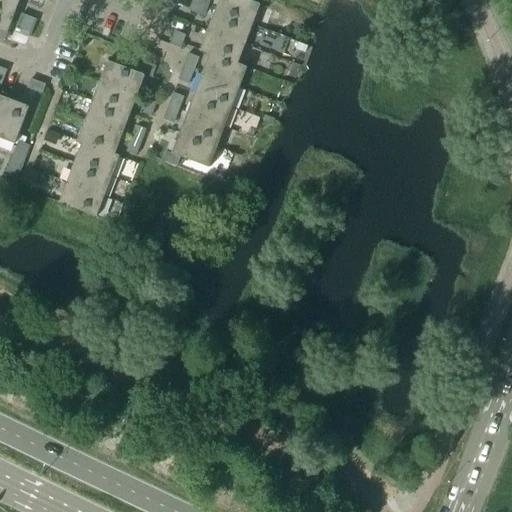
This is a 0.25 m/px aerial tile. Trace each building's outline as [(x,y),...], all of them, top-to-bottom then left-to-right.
[(0,0),(0,17),(11,21),(18,1),(14,0),(0,0)] [(209,0),(192,0),(191,3),(206,9),(209,0)] [(252,26),(260,6),(245,0),(220,0),(216,12),(252,26)] [(203,17),(206,9),(191,3),(188,12),(203,17)] [(244,46),(252,26),(216,12),(208,32),(244,46)] [(33,30),(36,21),(21,15),(18,24),(33,30)] [(0,40),(3,42),(11,21),(0,17),(0,40)] [(29,38),(33,30),(18,24),(15,32),(29,38)] [(180,49),(185,36),(174,32),(169,45),(180,49)] [(237,65),(237,64),(244,46),(208,32),(200,53),(210,56),(210,55),(237,65)] [(193,72),(198,58),(188,54),(182,68),(193,72)] [(238,88),(246,67),(237,64),(237,65),(210,55),(210,56),(202,75),(238,88)] [(144,76),(139,74),(108,62),(100,83),(136,96),(144,76)] [(151,78),(155,67),(143,62),(139,74),(144,76),(151,78)] [(188,84),(193,72),(182,68),(178,80),(188,84)] [(230,108),(238,88),(202,75),(195,95),(230,108)] [(42,95),(45,87),(45,86),(30,80),(27,89),(42,95)] [(128,116),(136,96),(100,83),(93,103),(128,116)] [(178,112),(183,98),(173,94),(167,108),(178,112)] [(230,108),(195,95),(187,115),(223,128),(230,108)] [(151,117),(156,104),(146,100),(141,113),(151,117)] [(15,144),(16,142),(24,122),(29,109),(8,101),(0,122),(0,138),(14,144),(15,144)] [(121,136),(128,116),(93,103),(85,123),(121,136)] [(173,124),(178,112),(167,108),(163,120),(173,124)] [(216,148),(223,128),(187,115),(180,135),(216,148)] [(114,155),(121,136),(85,123),(77,143),(82,145),(82,144),(113,156),(114,155)] [(141,144),(146,130),(136,126),(131,140),(141,144)] [(208,168),(216,148),(180,135),(172,155),(180,158),(208,168)] [(136,157),(141,144),(131,140),(126,153),(136,157)] [(16,180),(29,147),(16,142),(15,144),(14,144),(11,152),(14,153),(5,176),(16,180)] [(111,177),(118,157),(114,155),(113,156),(82,144),(82,145),(75,164),(111,177)] [(180,158),(172,155),(165,152),(162,161),(177,167),(180,158)] [(103,197),(111,177),(75,164),(68,184),(103,197)] [(95,217),(103,197),(68,184),(60,204),(95,217)]
